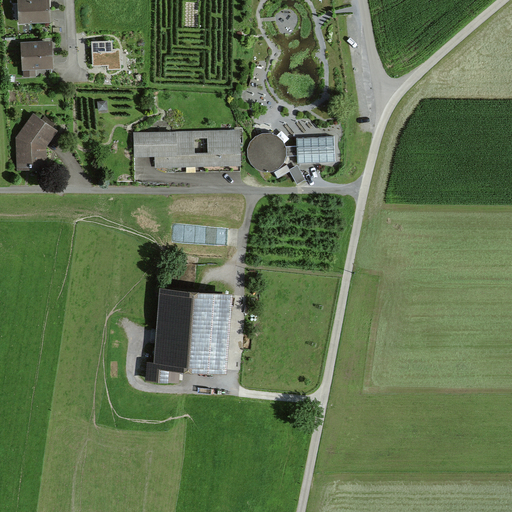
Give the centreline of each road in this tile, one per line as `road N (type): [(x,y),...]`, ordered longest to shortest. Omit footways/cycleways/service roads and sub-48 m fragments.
road 1 (unclassified): [(388,96),(300,511)]
road 2 (track): [(0,191),(365,183)]
road 3 (track): [(254,190),(242,240),(234,382),(252,394),(322,402)]
road 4 (unclassified): [(388,96),(505,0)]
